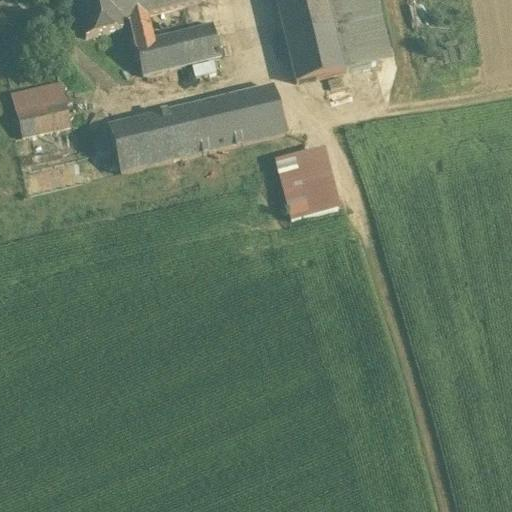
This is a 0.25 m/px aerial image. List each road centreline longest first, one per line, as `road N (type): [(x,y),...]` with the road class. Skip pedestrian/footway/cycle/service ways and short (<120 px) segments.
road 1 (track): [(322,118),(375,261),(444,511)]
road 2 (track): [(511,87),(322,118)]
road 3 (track): [(322,118),(263,66),(246,0)]
